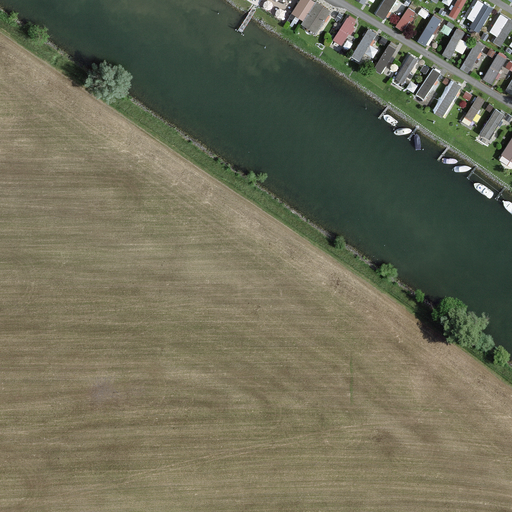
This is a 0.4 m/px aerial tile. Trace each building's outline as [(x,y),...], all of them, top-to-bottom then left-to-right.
[(318,27),(331,6),(322,0),(296,0),(290,10),(318,27)] [(381,0),(376,9),(385,14),(392,0),(381,0)] [(458,15),(464,0),(454,0),(450,12),(458,15)] [(486,0),(475,0),(467,12),(474,17),(471,22),(479,28),(494,5),(486,0)] [(403,27),(417,9),(409,3),(395,21),(403,27)] [(426,43),(440,13),(432,9),(418,39),(426,43)] [(511,15),(499,10),(491,28),(498,31),(494,39),(504,43),(511,24),(511,15)] [(351,27),(357,16),(345,11),(333,36),(342,40),(349,26),(351,27)] [(358,55),(377,29),(370,23),(350,50),(358,55)] [(450,53),(464,27),(457,23),(443,49),(450,53)] [(455,45),(463,49),(469,39),(461,34),(455,45)] [(375,65),(382,68),(395,41),(388,37),(375,65)] [(468,67),(484,42),(477,37),(460,63),(468,67)] [(403,77),(418,54),(411,49),(395,72),(403,77)] [(497,49),(483,74),(491,79),(506,54),(497,49)] [(424,94),(441,67),(433,62),(416,89),(424,94)] [(434,106),(442,110),(462,80),(454,75),(434,106)] [(473,117),(485,96),(477,91),(464,112),(473,117)] [(498,104),(479,125),(487,133),(506,112),(498,104)] [(511,132),(501,149),(511,155),(508,159),(511,161),(511,132)]
